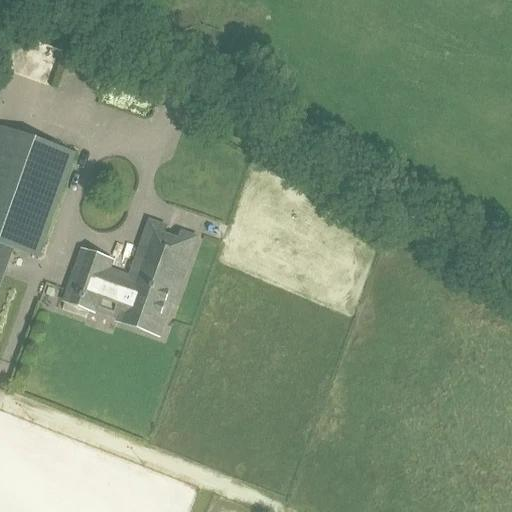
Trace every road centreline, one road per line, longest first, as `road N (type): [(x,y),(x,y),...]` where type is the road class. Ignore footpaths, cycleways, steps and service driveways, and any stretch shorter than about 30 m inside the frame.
road 1 (track): [(511,274),(188,97)]
road 2 (unclassified): [(188,97),(17,0)]
